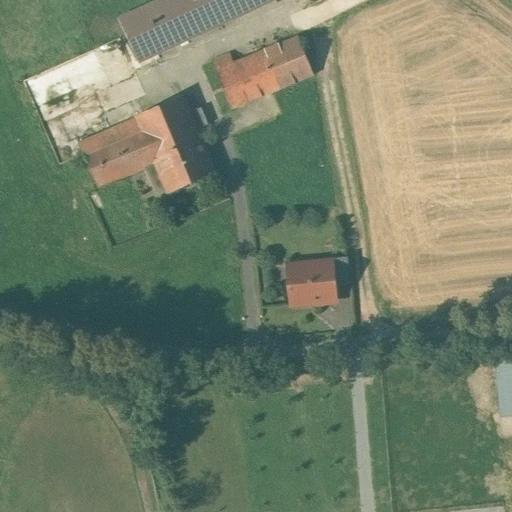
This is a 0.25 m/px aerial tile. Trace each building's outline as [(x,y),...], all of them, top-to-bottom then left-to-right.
[(176,0),(180,6),(193,33),(261,0),(176,0)] [(180,6),(124,32),(136,59),(193,33),(180,6)] [(293,35),(259,50),(275,86),(309,72),(293,35)] [(101,45),(28,80),(40,104),(77,86),(74,80),(109,63),(101,45)] [(205,58),(211,71),(230,62),(224,49),(205,58)] [(211,71),(226,107),(275,86),(259,50),(230,62),(211,71)] [(135,130),(124,135),(133,156),(144,151),(194,130),(194,128),(187,112),(180,96),(130,117),(135,130)] [(197,107),(187,112),(194,128),(204,123),(197,107)] [(135,130),(130,117),(88,135),(93,148),(124,135),(135,130)] [(150,165),(139,170),(151,198),(212,171),(194,130),(144,151),(150,165)] [(94,185),(139,170),(150,165),(144,151),(133,156),(124,135),(93,148),(80,154),(83,161),(94,185)] [(330,261),(333,294),(335,294),(337,294),(338,293),(338,291),(339,288),(339,287),(341,286),(342,285),(345,285),(347,284),(348,283),(348,282),(346,257),(330,258),(330,261)] [(330,261),(287,266),(291,304),(312,302),(314,304),(320,304),(322,301),(334,300),(333,294),(330,261)] [(511,356),(498,358),(511,488),(511,356)] [(496,360),(389,371),(402,511),(430,511),(511,504),(496,360)] [(393,511),(379,373),(343,376),(356,511),(393,511)] [(227,511),(215,390),(162,395),(174,511),(227,511)]
